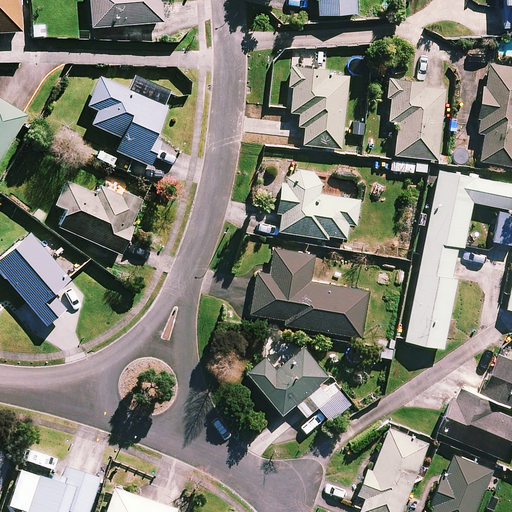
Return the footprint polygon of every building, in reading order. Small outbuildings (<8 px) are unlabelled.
[(0,0),(0,37),(21,37),(19,0),(0,0)] [(163,7),(163,0),(88,0),(91,32),(161,27),(160,7),(163,7)] [(357,17),(356,0),(317,0),(319,19),(357,17)] [(511,29),(511,0),(503,0),(505,30),(511,29)] [(511,71),(487,67),(476,134),(485,136),(481,163),(511,168),(511,71)] [(329,79),(329,73),(293,70),(289,114),(300,115),(299,128),(306,128),(304,148),(342,151),(348,81),(329,79)] [(427,86),(394,82),(389,123),(399,124),(395,158),(437,162),(445,93),(427,91),(427,86)] [(152,144),(171,99),(132,83),(127,96),(99,84),(88,111),(97,115),(91,130),(121,143),(115,157),(149,171),(159,147),(152,144)] [(0,162),(24,122),(0,107),(0,162)] [(427,165),(392,164),(392,173),(426,174),(427,165)] [(284,181),(282,184),(275,234),(346,244),(348,227),(356,228),(360,202),(319,197),(320,189),(320,188),(319,185),(318,182),(316,179),(313,176),(311,174),(308,173),(304,172),(301,172),(298,172),(294,173),(291,174),(288,176),(286,178),(284,181)] [(511,186),(436,172),(419,255),(422,256),(405,344),(443,352),(457,282),(452,281),(458,250),(463,251),(472,205),(511,212),(511,186)] [(94,200),(64,186),(54,210),(65,215),(58,232),(119,259),(141,208),(98,190),(94,200)] [(511,217),(499,215),(494,244),(511,247),(511,217)] [(68,286),(28,239),(0,262),(0,278),(45,331),(64,315),(51,300),(68,286)] [(314,258),(274,251),(270,277),(258,274),(250,316),(285,323),(284,327),(361,341),(369,294),(310,283),(314,258)] [(350,407),(303,350),(275,373),(264,360),(246,374),(282,418),(295,407),(306,420),(318,409),(330,423),(350,407)] [(511,363),(511,364),(497,358),(482,396),(511,408),(511,363)] [(495,408),(458,393),(440,435),(502,461),(508,445),(511,446),(511,421),(493,413),(495,408)] [(401,511),(428,445),(390,430),(373,473),(368,472),(359,496),(367,499),(362,511),(401,511)] [(476,511),(492,473),(451,457),(430,511),(476,511)] [(87,511),(98,484),(63,472),(58,487),(37,480),(26,511),(87,511)] [(167,511),(113,494),(106,511),(167,511)]
